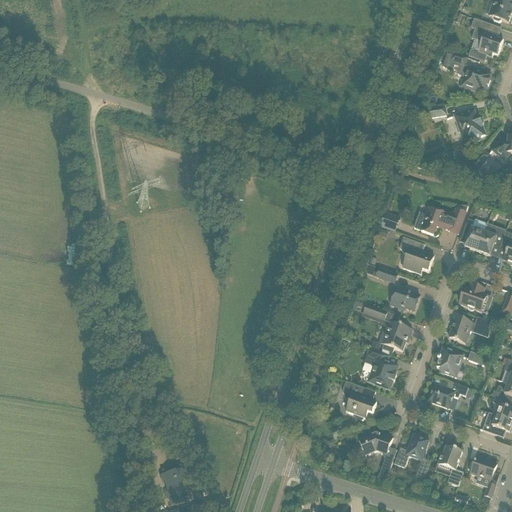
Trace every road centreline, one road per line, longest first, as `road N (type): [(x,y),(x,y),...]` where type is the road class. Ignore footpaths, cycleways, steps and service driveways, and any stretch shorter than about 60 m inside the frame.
road 1 (track): [(141,511),(76,0)]
road 2 (unclassified): [(357,167),(0,67)]
road 3 (residential): [(511,456),(413,418),(410,408),(453,275),(462,268),(511,285)]
road 4 (secondary): [(272,465),(373,172)]
road 5 (secondary): [(357,167),(257,460)]
road 6 (secondary): [(373,172),(436,0)]
road 7 (secondary): [(418,0),(357,167)]
road 8 (residential): [(415,511),(272,465)]
